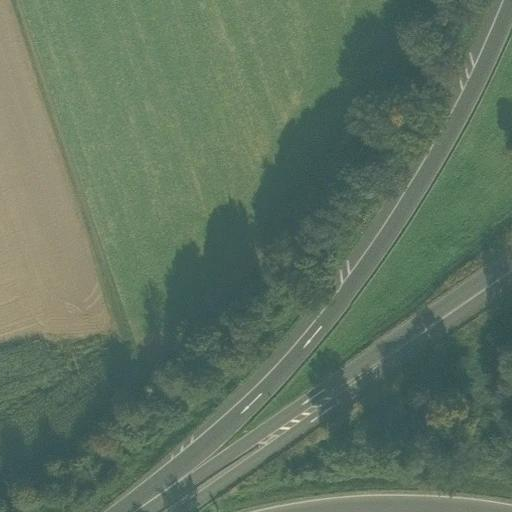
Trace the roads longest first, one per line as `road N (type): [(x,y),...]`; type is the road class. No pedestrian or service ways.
road 1 (motorway): [(511,0),(445,141),(351,285),(267,385),(124,511)]
road 2 (track): [(24,0),(148,363)]
road 3 (motorway): [(410,336),(138,511)]
road 4 (motorway): [(174,511),(410,336)]
road 5 (motorway): [(273,511),(420,500),(506,511)]
road 6 (motorway): [(410,336),(511,267)]
